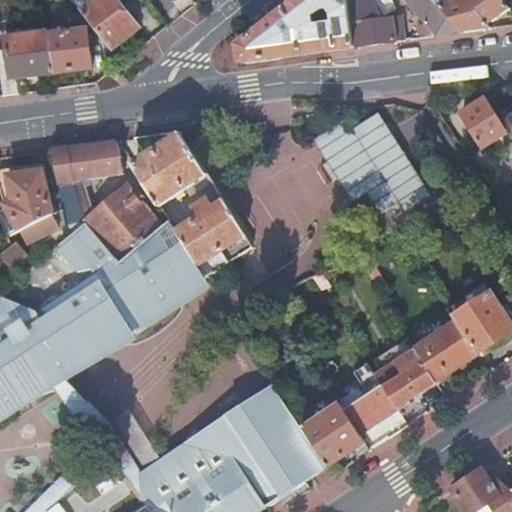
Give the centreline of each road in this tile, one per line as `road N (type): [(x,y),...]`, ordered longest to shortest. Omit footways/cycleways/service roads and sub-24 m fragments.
road 1 (secondary): [(168,99),(511,60)]
road 2 (residential): [(362,503),(511,408)]
road 3 (secondary): [(0,124),(168,99)]
road 4 (residential): [(168,99),(184,59),(256,0)]
